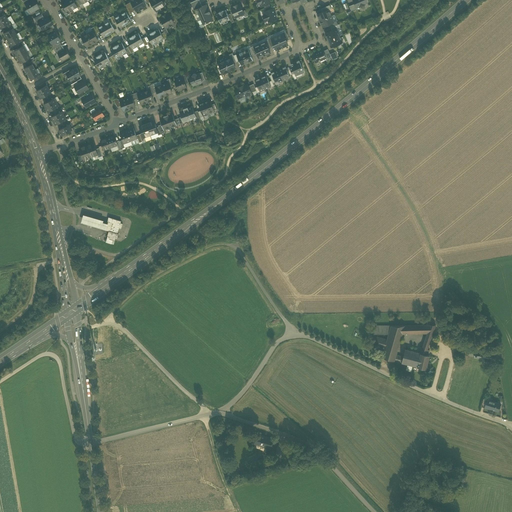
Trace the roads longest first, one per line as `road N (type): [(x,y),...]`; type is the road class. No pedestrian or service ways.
road 1 (primary): [(108,285),(466,0)]
road 2 (unclassified): [(503,422),(293,334),(217,411)]
road 3 (track): [(443,348),(443,296),(423,227),(352,117)]
road 4 (residential): [(118,123),(300,50)]
road 5 (unclassified): [(377,511),(292,437),(217,411)]
road 6 (track): [(84,444),(53,354),(0,381)]
road 7 (track): [(106,320),(205,415)]
road 8 (unclassified): [(217,411),(90,444)]
road 9 (track): [(120,254),(224,177)]
road 10 (secondary): [(88,428),(76,308)]
